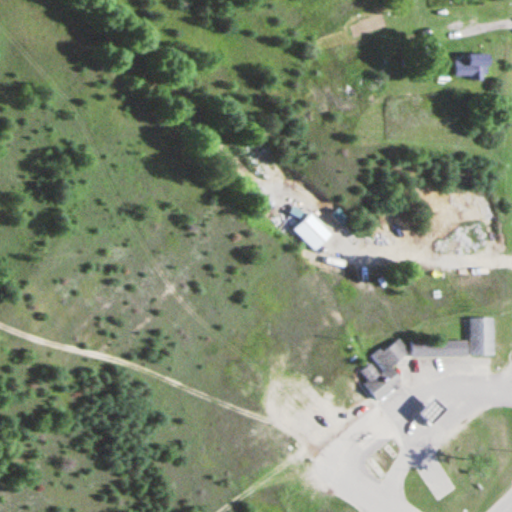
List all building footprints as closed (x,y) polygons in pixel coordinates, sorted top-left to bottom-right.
[(486,56),(451,56),(451,81),(486,81),(486,56)] [(289,227),(312,251),(329,235),(306,211),(289,227)] [(466,317),(466,355),(490,355),(490,317),(466,317)] [(463,339),(464,355),(408,356),(407,340),(428,340),(428,334),(437,334),(437,340),(463,339)] [(356,370),(366,363),(374,374),(379,371),(367,355),(376,348),(379,351),(395,338),(405,351),(388,365),(398,379),(395,381),(398,385),(392,389),(390,386),(372,400),(360,383),(364,380),(356,370)] [(430,396),(436,401),(442,407),(428,423),(422,417),(416,412),(430,396)]
